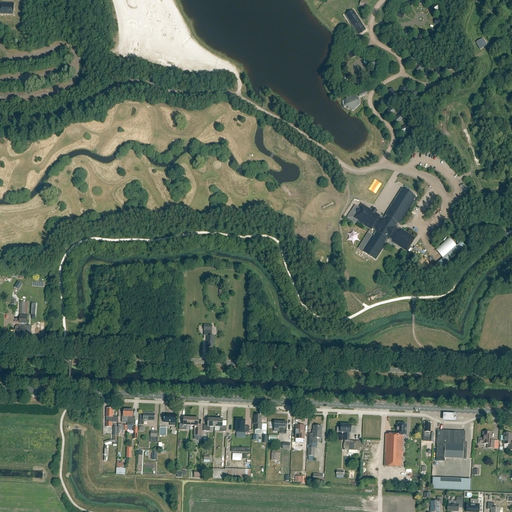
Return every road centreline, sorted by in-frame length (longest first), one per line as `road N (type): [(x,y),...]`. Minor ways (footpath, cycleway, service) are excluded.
road 1 (tertiary): [(511,412),(0,387)]
road 2 (unclassified): [(511,375),(0,352)]
